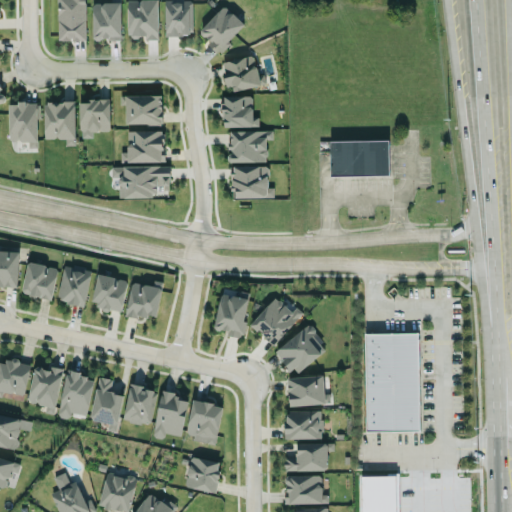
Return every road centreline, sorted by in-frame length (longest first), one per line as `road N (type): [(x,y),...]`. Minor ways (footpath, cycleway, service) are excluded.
road 1 (tertiary): [(0,218),(222,262),(479,268)]
road 2 (tertiary): [(475,224),(448,234),(243,244),(0,196)]
road 3 (residential): [(0,321),(235,370),(252,394),(253,511)]
road 4 (residential): [(27,0),(31,49),(52,67),(157,67),(184,79),(203,184),(199,239)]
road 5 (primary): [(478,0),(496,324),(506,366)]
road 6 (trunk): [(445,0),(479,268)]
